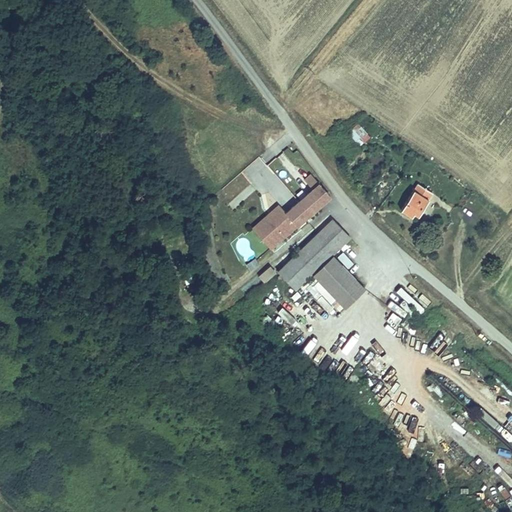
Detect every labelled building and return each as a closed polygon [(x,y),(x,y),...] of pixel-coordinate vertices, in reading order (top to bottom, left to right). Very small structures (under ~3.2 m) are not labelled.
[(359,124),(348,133),(360,147),(370,138),(359,124)] [(318,179),(310,170),(303,176),(312,185),(318,179)] [(283,233),(329,191),(318,179),(312,185),(285,209),(278,201),(252,225),(265,239),(278,227),(283,233)] [(414,181),(397,207),(407,214),(410,209),(415,213),(429,191),(414,181)] [(329,217),(277,272),(295,289),(313,270),(347,234),(329,217)] [(270,244),(283,233),(278,227),(265,239),(270,244)] [(365,284),(333,253),(313,274),(346,305),(365,284)] [(255,256),(245,261),(250,269),(260,263),(255,256)] [(264,283),(277,271),(269,263),(257,275),(264,283)] [(239,286),(244,294),(257,285),(251,278),(239,286)] [(416,312),(428,300),(407,278),(395,291),(416,312)] [(293,322),(298,318),(283,301),(273,310),(282,320),(287,315),(293,322)] [(434,343),(446,348),(452,333),(440,329),(434,343)] [(433,380),(428,385),(440,396),(445,392),(433,380)] [(474,387),(469,392),(482,404),(487,399),(474,387)] [(436,398),(430,402),(438,414),(443,411),(436,398)] [(449,415),(445,418),(453,428),(457,424),(449,415)] [(474,460),(470,465),(478,473),(483,469),(474,460)]
